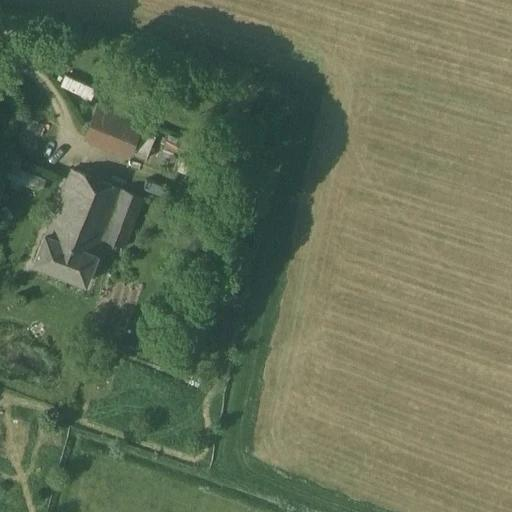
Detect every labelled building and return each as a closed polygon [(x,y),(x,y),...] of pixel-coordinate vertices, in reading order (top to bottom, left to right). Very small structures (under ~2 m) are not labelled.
[(95,89),(65,75),(60,86),(90,99),(95,89)] [(91,101),(77,137),(125,156),(140,121),(91,101)] [(155,135),(144,130),(134,154),(145,159),(155,135)] [(0,174),(45,194),(55,172),(9,153),(0,173),(0,174)] [(44,234),(33,263),(85,283),(96,254),(95,254),(102,237),(123,246),(142,197),(71,169),(45,235),(44,234)]
